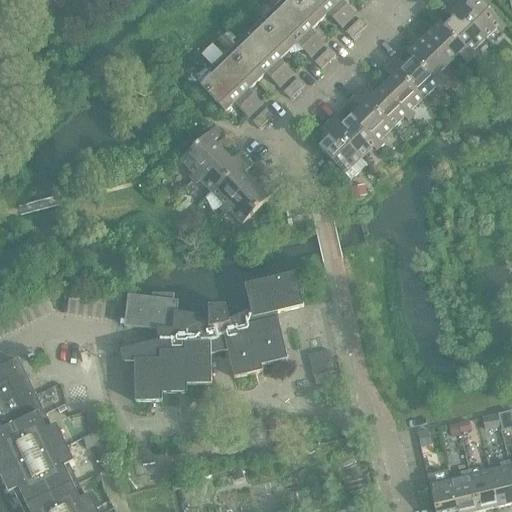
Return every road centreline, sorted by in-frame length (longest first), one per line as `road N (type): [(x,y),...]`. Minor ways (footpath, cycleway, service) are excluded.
road 1 (residential): [(321,200),(271,140),(400,13),(394,0)]
road 2 (residential): [(0,352),(47,327),(114,335)]
